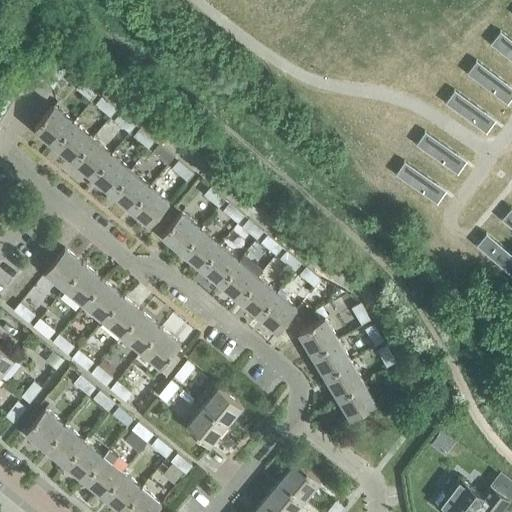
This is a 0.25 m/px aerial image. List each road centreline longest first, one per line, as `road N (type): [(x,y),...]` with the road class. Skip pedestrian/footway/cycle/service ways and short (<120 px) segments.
road 1 (unknown): [(511,453),(379,264),(62,0)]
road 2 (residential): [(289,417),(298,404),(296,382),(171,276),(126,257),(71,211),(46,201),(31,209),(0,250)]
road 3 (residential): [(193,0),(302,78),(401,97),(491,154)]
road 4 (residential): [(374,511),(369,478),(289,417)]
road 5 (residential): [(212,511),(289,417)]
